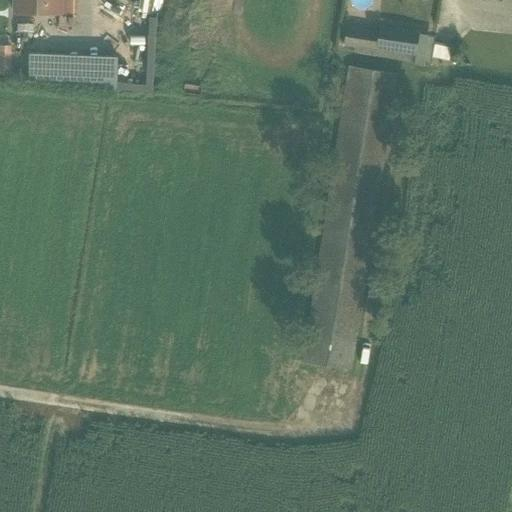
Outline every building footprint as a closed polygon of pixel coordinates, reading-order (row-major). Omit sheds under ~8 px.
[(14,0),(14,14),(74,16),(74,0),(14,0)] [(414,67),(431,69),(436,36),(382,28),(381,35),(347,30),(345,43),(355,45),(354,54),(415,63),(414,67)] [(0,43),(0,72),(11,73),(11,44),(0,43)] [(117,55),(29,53),(28,83),(116,85),(117,55)] [(304,363),(351,370),(397,74),(350,67),(304,363)]
